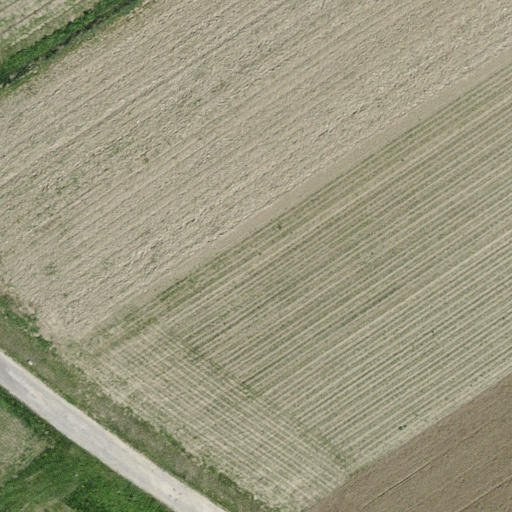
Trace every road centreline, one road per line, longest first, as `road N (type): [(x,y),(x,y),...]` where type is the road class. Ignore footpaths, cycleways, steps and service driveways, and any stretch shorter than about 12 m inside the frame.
road 1 (track): [(270,511),(137,421),(0,302)]
road 2 (track): [(137,421),(31,511)]
